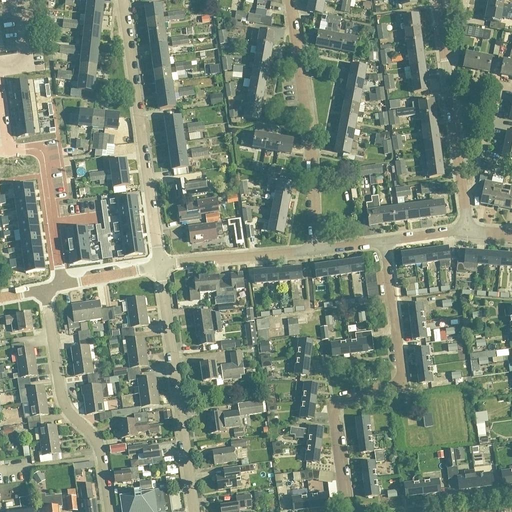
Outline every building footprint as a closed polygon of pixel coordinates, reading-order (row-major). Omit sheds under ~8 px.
[(415,0),(400,0),(401,8),(416,6),(415,0)] [(505,0),(506,0),(485,0),(485,4),(487,4),(486,10),(511,14),(511,7),(502,6),(503,0),(505,0)] [(87,1),(85,14),(101,15),(102,2),(87,1)] [(321,17),(324,4),(309,1),(307,14),(321,17)] [(349,8),(341,6),(340,13),(348,14),(349,8)] [(146,22),(162,20),(161,19),(160,7),(144,9),(146,22)] [(511,14),(486,10),(485,15),(483,15),(482,21),(484,22),(484,23),(490,24),(488,29),(503,32),(505,26),(499,25),(500,18),(511,20),(511,14)] [(175,13),(176,21),(184,20),(183,12),(175,13)] [(176,21),(175,13),(167,14),(167,18),(168,22),(176,21)] [(235,13),(233,21),(240,22),(242,14),(235,13)] [(84,27),(99,28),(101,15),(85,14),(84,23),(84,27)] [(260,17),(254,16),(248,15),(246,23),(259,25),(261,17),(260,17)] [(331,36),(330,36),(332,26),(334,17),(327,16),(326,24),(327,25),(325,35),(318,34),(315,48),(328,51),(331,36)] [(404,32),(419,30),(417,17),(403,19),(404,26),(399,27),(400,32),(404,32)] [(162,20),(146,22),(148,34),(163,32),(162,24),(162,20)] [(62,21),(62,22),(61,29),(70,30),(71,22),(62,21)] [(79,22),(71,22),(70,30),(78,31),(79,22)] [(346,24),(343,39),(340,53),(353,55),(356,41),(351,40),(352,33),(351,33),(352,26),(346,24)] [(375,27),(376,34),(386,33),(385,26),(375,27)] [(98,41),(99,28),(84,27),(82,40),(98,41)] [(404,32),(406,44),(420,42),(419,30),(404,32)] [(474,30),(473,38),(481,40),(483,32),(474,30)] [(150,47),(165,45),(163,32),(148,34),(150,47)] [(256,44),(271,47),(273,34),(259,32),(256,44)] [(483,32),(481,40),(488,41),(490,33),(483,32)] [(387,40),(386,33),(376,34),(377,41),(387,40)] [(328,51),(340,53),(343,39),(331,36),(328,51)] [(187,37),(179,39),(179,47),(188,45),(187,37)] [(171,48),(179,47),(179,39),(170,40),(171,48)] [(81,52),(96,54),(98,41),(82,40),(81,48),(81,52)] [(233,41),(234,53),(245,52),(244,40),(233,41)] [(408,56),(422,55),(420,42),(406,44),(408,56)] [(256,44),(254,57),(269,59),(271,47),(256,44)] [(151,60),(167,58),(165,45),(150,47),(151,60)] [(66,55),(67,47),(60,46),(59,54),(66,55)] [(77,48),(67,47),(66,55),(80,57),(80,65),(95,67),(96,54),(81,52),(76,52),(77,48)] [(379,52),(380,59),(389,58),(389,51),(379,52)] [(499,76),(511,78),(511,52),(510,52),(508,62),(502,61),(499,76)] [(368,62),(376,62),(376,54),(368,54),(368,62)] [(462,68),(475,71),(478,57),(465,54),(462,68)] [(424,67),(422,55),(408,56),(409,69),(424,67)] [(194,69),(200,67),(200,65),(208,62),(207,57),(192,61),(194,69)] [(252,69),(267,72),(269,59),(254,57),(252,69)] [(403,57),(393,58),(390,59),(389,58),(380,59),(381,66),(391,65),(391,64),(404,62),(403,57)] [(490,59),(478,57),(475,71),(488,73),(490,59)] [(153,72),(168,70),(167,58),(151,60),(153,72)] [(191,71),(191,67),(190,63),(182,64),(183,72),(191,71)] [(183,72),(182,64),(174,65),(175,73),(183,72)] [(72,77),(73,78),(73,77),(78,78),(93,80),(95,67),(80,65),(79,66),(75,65),(74,71),(73,71),(72,73),(73,73),(73,74),(72,77)] [(351,67),(349,79),(363,82),(365,69),(351,67)] [(411,81),(426,79),(424,67),(409,69),(411,81)] [(252,69),(250,82),(264,84),(267,72),(252,69)] [(155,85),(170,83),(168,70),(153,72),(155,85)] [(64,81),(65,72),(57,71),(56,80),(64,81)] [(72,77),(73,74),(73,73),(72,73),(65,72),(64,81),(72,82),(73,78),(72,77)] [(382,78),(383,85),(393,84),(392,76),(382,78)] [(92,93),(93,80),(78,78),(77,91),(92,93)] [(349,79),(346,92),(361,94),(363,82),(349,79)] [(427,92),(426,79),(411,81),(413,94),(427,92)] [(34,94),(33,81),(10,84),(12,92),(11,92),(11,93),(12,93),(12,95),(12,97),(34,94)] [(249,89),(248,93),(248,94),(262,97),(264,84),(250,82),(249,89)] [(156,97),(172,95),(170,83),(155,85),(156,97)] [(384,92),(386,91),(394,91),(393,84),(383,85),(384,92)] [(194,88),(185,89),(187,97),(195,96),(194,88)] [(179,99),(187,97),(185,89),(177,90),(179,99)] [(346,92),(344,104),(358,107),(361,94),(346,92)] [(13,105),(13,107),(36,104),(34,94),(12,97),(13,102),(13,104),(13,105)] [(260,109),(262,97),(248,94),(246,107),(260,109)] [(174,108),(173,107),(172,95),(156,97),(158,110),(174,108)] [(389,120),(397,119),(420,116),(434,114),(432,101),(411,104),(412,110),(396,112),(396,113),(389,114),(389,120)] [(37,113),(36,104),(13,107),(14,110),(14,111),(14,112),(15,114),(14,114),(15,116),(37,113)] [(342,116),(356,119),(362,120),(363,115),(357,113),(358,107),(344,104),(342,116)] [(258,122),(260,109),(246,107),(243,119),(258,122)] [(91,128),(92,113),(79,111),(77,126),(91,128)] [(15,121),(16,126),(38,123),(37,113),(15,116),(15,118),(15,119),(15,121)] [(103,129),(105,114),(92,113),(91,128),(103,129)] [(105,114),(103,129),(117,131),(118,116),(105,114)] [(421,129),(436,127),(434,114),(420,116),(414,117),(414,122),(420,121),(421,129)] [(362,120),(356,119),(342,116),(339,129),(354,131),(355,123),(362,124),(362,120)] [(165,133),(180,130),(178,117),(163,120),(165,133)] [(40,136),(38,123),(16,126),(16,128),(17,130),(16,130),(16,131),(17,131),(18,139),(33,137),(40,136)] [(203,124),(194,125),(196,133),(204,132),(203,124)] [(196,133),(194,125),(186,126),(187,134),(196,133)] [(423,142),(438,140),(436,127),(421,129),(423,142)] [(339,129),(337,141),(351,144),(353,136),(354,131),(339,129)] [(165,133),(167,145),(182,143),(180,130),(165,133)] [(99,135),(98,143),(106,144),(107,136),(99,135)] [(265,151),(267,137),(254,135),(252,149),(265,151)] [(279,139),(267,137),(265,151),(277,153),(279,139)] [(391,140),(392,146),(401,145),(401,144),(405,143),(404,138),(401,138),(391,140)] [(279,139),(277,153),(290,155),(292,141),(279,139)] [(425,154),(440,152),(438,140),(423,142),(425,154)] [(75,149),(83,150),(82,152),(87,152),(88,142),(76,141),(75,149)] [(354,156),(349,155),(351,144),(337,141),(335,154),(342,155),(341,160),(353,162),(354,156)] [(97,151),(102,152),(105,152),(106,146),(106,144),(98,143),(97,149),(97,151)] [(167,145),(169,158),(184,155),(182,143),(167,145)] [(511,147),(504,146),(503,151),(501,150),(499,157),(502,158),(511,160),(511,147)] [(207,157),(207,153),(206,149),(198,150),(199,158),(207,157)] [(199,158),(198,150),(190,151),(191,159),(199,158)] [(427,167),(441,165),(440,152),(425,154),(427,167)] [(171,171),(186,168),(184,155),(169,158),(171,171)] [(111,176),(126,174),(124,161),(109,163),(111,176)] [(395,170),(405,169),(404,162),(394,163),(395,170)] [(256,164),(254,172),(261,173),(262,165),(256,164)] [(441,165),(427,167),(428,180),(443,178),(441,165)] [(266,174),(273,175),(275,167),(268,166),(266,174)] [(273,175),(279,177),(281,168),(275,167),(273,175)] [(374,167),(362,168),(359,168),(360,178),(369,177),(375,176),(374,167)] [(396,177),(397,177),(405,176),(405,169),(395,170),(396,177)] [(96,174),(98,182),(106,181),(105,173),(96,174)] [(98,182),(96,174),(88,175),(89,183),(98,182)] [(128,187),(126,174),(111,176),(113,189),(128,187)] [(500,191),(501,191),(502,186),(501,186),(503,179),(492,177),(491,184),(486,183),(484,183),(480,206),(497,209),(500,191)] [(184,184),(184,181),(173,183),(176,198),(187,196),(205,192),(203,181),(184,184)] [(277,183),(275,191),(268,190),(268,194),(271,195),(289,198),(291,186),(277,183)] [(434,184),(427,185),(428,194),(435,193),(434,184)] [(421,196),(428,194),(427,185),(419,186),(421,196)] [(14,200),(33,197),(32,186),(13,189),(14,200)] [(409,188),(402,189),(403,198),(410,197),(409,188)] [(500,191),(497,209),(509,211),(511,202),(511,188),(509,188),(508,193),(501,191),(500,191)] [(396,199),(403,198),(402,189),(395,190),(396,199)] [(287,210),(289,198),(271,195),(270,201),(274,202),(273,208),(287,210)] [(33,197),(14,200),(16,210),(35,208),(33,197)] [(116,201),(109,202),(110,207),(116,206),(118,215),(138,212),(136,198),(116,201)] [(369,227),(382,226),(380,211),(378,198),(371,199),(372,204),(366,205),(369,227)] [(197,206),(177,209),(179,223),(199,220),(199,216),(217,213),(217,210),(216,202),(201,204),(201,205),(196,205),(197,206)] [(429,204),(431,219),(444,217),(442,202),(429,204)] [(417,206),(419,221),(431,219),(429,204),(417,206)] [(419,221),(417,206),(405,207),(407,222),(419,221)] [(407,222),(405,207),(392,209),(394,224),(407,222)] [(37,218),(35,208),(16,210),(17,221),(37,218)] [(285,223),(287,210),(273,208),(270,220),(285,223)] [(394,224),(392,209),(385,210),(380,211),(382,226),(394,224)] [(119,225),(112,226),(113,230),(140,226),(138,212),(118,215),(119,225)] [(205,217),(206,224),(219,222),(217,215),(205,217)] [(19,232),(38,229),(37,218),(17,221),(19,232)] [(233,227),(235,243),(243,242),(240,220),(227,222),(228,227),(233,227)] [(285,223),(270,220),(268,233),(283,235),(285,223)] [(213,225),(188,228),(190,244),(195,243),(195,244),(202,243),(202,242),(207,241),(207,240),(215,239),(215,238),(222,237),(220,224),(213,225)] [(140,226),(113,230),(114,235),(120,234),(122,243),(142,241),(140,226)] [(245,227),(246,240),(253,239),(252,226),(245,227)] [(86,228),(65,231),(68,248),(89,245),(87,233),(93,232),(93,227),(86,228)] [(38,229),(19,232),(20,242),(40,240),(38,229)] [(20,242),(22,253),(41,250),(40,240),(20,242)] [(123,253),(116,254),(117,259),(124,258),(144,255),(142,241),(122,243),(123,253)] [(89,245),(68,248),(70,266),(91,263),(97,262),(97,257),(90,258),(89,245)] [(436,262),(448,261),(446,248),(434,250),(436,262)] [(43,261),(41,250),(22,253),(24,264),(43,261)] [(426,264),(436,262),(434,250),(423,251),(425,264),(426,264)] [(414,265),(421,264),(425,264),(423,251),(412,253),(414,265)] [(475,274),(475,266),(476,253),(465,252),(464,257),(464,265),(463,273),(475,274)] [(402,267),(414,265),(412,253),(400,254),(402,267)] [(488,254),(476,253),(475,266),(487,267),(488,254)] [(488,254),(487,267),(498,268),(499,255),(488,254)] [(511,256),(499,255),(498,268),(510,269),(511,256)] [(360,260),(349,262),(350,275),(362,273),(360,260)] [(43,261),(24,264),(25,275),(44,272),(43,261)] [(349,262),(337,264),(339,276),(350,275),(349,262)] [(328,278),(339,276),(337,264),(326,265),(328,278)] [(316,280),(328,278),(326,265),(315,267),(316,280)] [(299,268),(287,269),(288,282),(300,281),(299,268)] [(287,269),(276,270),(277,283),(288,282),(287,269)] [(276,270),(264,271),(265,283),(277,283),(276,270)] [(265,283),(264,271),(252,272),(253,284),(265,283)] [(230,284),(224,285),(226,298),(235,297),(234,292),(243,291),(242,273),(229,275),(230,284)] [(217,305),(226,304),(225,298),(226,298),(224,285),(218,286),(217,276),(205,277),(207,294),(215,294),(215,299),(213,299),(214,305),(217,305)] [(199,295),(207,294),(205,277),(193,278),(194,288),(188,288),(189,302),(199,301),(199,295)] [(415,297),(417,296),(417,291),(418,291),(417,284),(404,285),(406,298),(415,297)] [(127,316),(145,313),(143,299),(125,302),(127,316)] [(108,324),(106,312),(100,312),(98,303),(84,305),(87,322),(101,320),(102,325),(108,324)] [(226,304),(217,305),(218,313),(232,311),(232,304),(226,304)] [(87,322),(84,305),(70,307),(71,315),(65,316),(68,331),(77,330),(77,324),(87,322)] [(410,324),(422,322),(420,305),(415,306),(415,305),(410,305),(410,307),(408,307),(410,324)] [(509,317),(510,326),(511,326),(511,309),(508,310),(508,311),(503,311),(504,318),(509,317)] [(195,326),(219,322),(218,313),(210,315),(210,312),(193,314),(195,326)] [(120,331),(121,337),(133,335),(132,329),(147,327),(145,313),(127,316),(129,330),(120,331)] [(5,319),(6,327),(18,325),(19,333),(32,331),(30,315),(16,316),(16,317),(5,319)] [(214,343),(213,335),(213,333),(221,331),(219,322),(195,326),(196,338),(197,338),(199,346),(215,343),(214,343)] [(423,330),(422,322),(410,324),(413,340),(415,340),(415,341),(419,341),(419,340),(424,339),(424,338),(430,337),(428,329),(423,330)] [(255,339),(253,325),(245,326),(246,340),(255,339)] [(78,344),(90,342),(89,332),(77,334),(78,344)] [(355,342),(347,343),(349,355),(373,352),(370,332),(354,334),(355,342)] [(125,343),(127,357),(145,354),(143,341),(134,342),(133,335),(121,337),(122,344),(125,343)] [(298,341),(296,357),(308,359),(310,342),(308,342),(308,341),(303,340),(303,341),(298,341)] [(220,343),(222,351),(235,349),(234,341),(220,343)] [(69,350),(72,365),(90,362),(89,361),(87,348),(91,347),(90,342),(78,344),(79,349),(69,350)] [(332,357),(349,355),(347,343),(330,345),(331,350),(330,350),(330,355),(332,355),(332,357)] [(17,366),(36,363),(34,349),(24,351),(23,344),(11,346),(12,353),(15,353),(17,366)] [(416,368),(428,366),(425,349),(421,350),(420,349),(416,349),(416,350),(414,351),(416,368)] [(479,372),(478,367),(477,367),(477,360),(486,359),(494,358),(495,352),(469,355),(470,361),(471,373),(472,377),(482,376),(481,373),(479,372)] [(240,376),(244,376),(240,353),(229,355),(231,366),(215,369),(214,363),(199,366),(202,383),(216,381),(216,378),(222,377),(222,379),(231,378),(231,380),(240,379),(240,376)] [(145,354),(127,357),(129,370),(126,370),(126,377),(139,375),(138,369),(147,368),(145,354)] [(306,375),(308,359),(296,357),(294,374),(299,374),(299,375),(304,376),(304,375),(306,375)] [(86,377),(87,383),(102,381),(101,374),(97,375),(92,376),(90,362),(72,365),(74,378),(86,377)] [(17,385),(31,384),(30,378),(38,377),(36,363),(17,366),(18,375),(12,376),(13,380),(16,380),(17,385)] [(425,384),(429,383),(430,383),(428,366),(416,368),(419,384),(420,384),(421,385),(425,385),(425,384)] [(136,382),(138,395),(156,393),(154,379),(140,381),(139,375),(126,377),(127,383),(136,382)] [(273,381),(270,375),(264,378),(266,384),(273,381)] [(107,380),(102,381),(87,383),(87,389),(80,390),(81,398),(82,398),(83,404),(101,401),(107,400),(105,387),(108,386),(107,380)] [(27,405),(47,402),(45,388),(32,389),(31,384),(17,385),(18,392),(25,391),(27,405)] [(309,385),(304,384),(302,401),(314,402),(316,386),(314,386),(314,385),(309,384),(309,385)] [(156,393),(138,395),(140,409),(158,406),(156,393)] [(103,415),(101,401),(83,404),(85,417),(103,415)] [(312,419),(314,402),(302,401),(300,418),(305,418),(305,419),(310,420),(310,419),(312,419)] [(47,402),(27,405),(29,419),(26,419),(27,425),(39,423),(38,417),(49,416),(47,402)] [(236,405),(237,412),(238,418),(262,415),(260,402),(236,405)] [(125,417),(139,415),(138,408),(124,410),(125,417)] [(111,419),(125,417),(124,410),(110,412),(111,419)] [(240,427),(238,418),(237,412),(221,415),(221,414),(207,416),(210,435),(224,433),(223,430),(240,427)] [(133,416),(134,421),(118,423),(119,432),(148,427),(146,414),(133,416)] [(422,416),(423,424),(424,429),(431,428),(430,415),(422,416)] [(357,437),(369,436),(367,418),(355,420),(357,437)] [(39,443),(57,441),(55,427),(40,429),(39,423),(27,425),(28,431),(37,430),(39,443)] [(480,439),(488,439),(488,425),(480,425),(480,439)] [(158,432),(157,426),(148,427),(119,432),(120,440),(137,437),(136,434),(148,432),(148,434),(158,432)] [(234,439),(243,437),(242,429),(232,431),(234,439)] [(308,445),(319,447),(321,430),(320,430),(320,429),(315,429),(310,429),(309,431),(290,429),(289,436),(294,437),(294,439),(303,440),(303,436),(309,437),(308,445)] [(369,436),(357,437),(360,454),(372,453),(369,436)] [(38,458),(39,462),(39,464),(51,463),(50,457),(59,455),(57,441),(39,443),(41,457),(38,458)] [(233,450),(239,449),(246,448),(245,442),(230,444),(231,450),(212,453),(214,466),(235,463),(233,450)] [(317,464),(319,447),(308,445),(307,453),(303,453),(302,460),(306,460),(306,462),(311,463),(311,464),(316,464),(316,463),(317,464)] [(116,454),(126,453),(125,446),(115,447),(116,454)] [(128,448),(129,457),(143,455),(144,461),(137,462),(138,468),(152,466),(151,460),(160,459),(160,452),(157,453),(156,447),(147,448),(146,446),(128,448)] [(446,469),(456,468),(454,450),(445,451),(446,468),(446,469)] [(363,481),(374,479),(372,462),(361,464),(363,481)] [(81,477),(80,465),(73,466),(74,478),(81,477)] [(252,466),(235,468),(236,475),(238,475),(253,473),(252,466)] [(223,470),(224,477),(216,478),(218,492),(240,488),(238,475),(236,475),(235,468),(223,470)] [(113,474),(115,483),(122,482),(122,484),(130,483),(130,482),(138,480),(137,469),(120,472),(120,473),(113,474)] [(458,491),(474,489),(473,477),(474,477),(474,471),(463,473),(464,478),(456,479),(458,491)] [(306,481),(311,481),(317,481),(318,473),(311,472),(304,473),(306,481)] [(502,485),(511,484),(511,472),(501,473),(502,485)] [(473,477),(474,489),(492,487),(490,475),(474,477),(473,477)] [(374,479),(363,481),(365,497),(366,497),(366,498),(371,498),(371,497),(376,496),(374,479)] [(420,483),(422,495),(439,493),(437,481),(420,483)] [(136,482),(129,485),(133,493),(139,491),(136,482)] [(151,482),(139,484),(140,491),(152,489),(151,482)] [(405,496),(422,495),(420,483),(403,485),(405,496)] [(90,491),(80,492),(83,510),(84,510),(84,511),(95,511),(94,502),(92,502),(90,491)] [(121,511),(170,511),(168,491),(140,495),(140,493),(133,494),(133,496),(120,498),(121,511)] [(57,511),(57,508),(61,507),(60,497),(44,499),(43,496),(37,496),(38,510),(44,509),(44,511),(57,511)] [(326,500),(325,500),(325,496),(308,498),(309,509),(326,507),(326,505),(327,505),(326,500)] [(71,511),(75,511),(74,497),(66,498),(68,511),(71,511)] [(19,499),(20,511),(32,510),(30,498),(19,499)] [(236,503),(220,505),(220,511),(237,511),(237,510),(251,508),(250,498),(236,500),(236,503)] [(309,509),(308,498),(291,500),(292,504),(291,504),(292,509),(293,509),(293,511),(309,509)]
